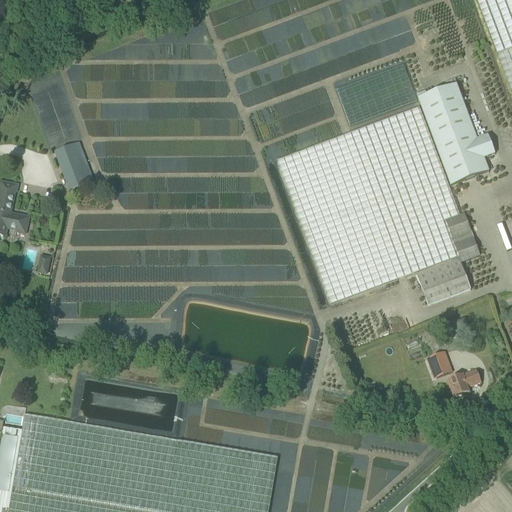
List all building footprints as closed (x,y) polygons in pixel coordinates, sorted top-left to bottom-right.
[(511,0),(476,0),(511,95),(511,0)] [(336,93),(349,128),(416,103),(403,67),(336,93)] [(416,96),(450,187),(489,173),(484,160),(495,156),(488,136),(477,141),(456,85),(427,96),(425,92),(416,96)] [(276,162),(330,306),(459,258),(461,264),(480,257),(464,215),(459,217),(419,109),(276,162)] [(55,153),(69,192),(94,182),(79,144),(55,153)] [(17,195),(19,187),(1,183),(0,186),(0,190),(1,190),(0,193),(0,236),(6,238),(7,231),(15,233),(15,234),(26,236),(30,218),(11,214),(15,194),(17,195)] [(51,259),(46,258),(44,266),(43,266),(41,275),(47,276),(51,259)] [(416,275),(429,307),(470,292),(458,260),(416,275)] [(443,328),(446,338),(468,330),(464,320),(443,328)] [(449,367),(432,374),(434,380),(452,374),(449,367)] [(52,372),(50,380),(58,381),(60,374),(52,372)] [(447,383),(454,399),(469,393),(468,390),(481,385),(476,372),(447,383)] [(268,511),(277,459),(177,442),(25,416),(22,431),(3,428),(0,446),(0,511),(268,511)]
